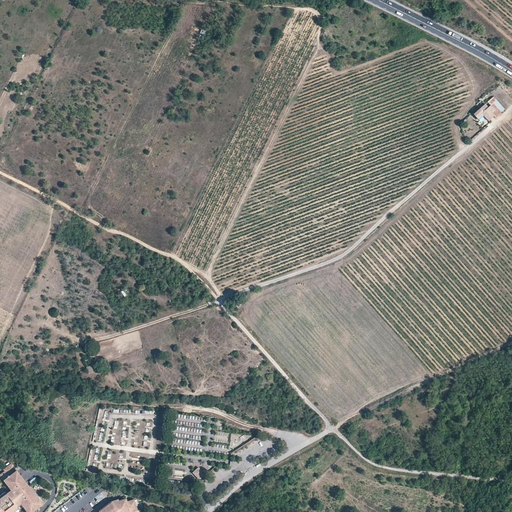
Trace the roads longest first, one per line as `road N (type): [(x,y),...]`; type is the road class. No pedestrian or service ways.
road 1 (track): [(54,0),(295,6),(319,12),(322,30)]
road 2 (track): [(206,285),(322,30)]
road 3 (track): [(220,301),(180,260),(0,171)]
road 4 (track): [(511,342),(330,429)]
road 5 (track): [(511,480),(371,463),(330,429)]
road 6 (track): [(281,435),(218,413),(96,401)]
road 7 (trunk): [(363,0),(511,81)]
road 8 (track): [(72,337),(81,344),(220,301)]
road 9 (primary): [(380,0),(511,70)]
road 10 (unclassified): [(210,511),(254,473),(330,429)]
